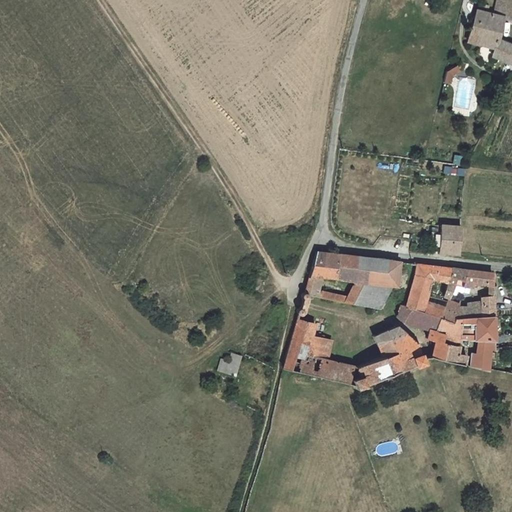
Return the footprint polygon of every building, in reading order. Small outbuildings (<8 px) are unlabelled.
[(496,0),(494,10),(493,13),(477,9),(468,39),(495,48),(492,56),(511,64),(511,44),(499,39),(504,19),(511,21),(511,1),(508,0),(496,0)] [(457,65),(442,73),(447,84),(453,81),(451,77),(461,72),(457,65)] [(461,165),(462,156),(455,155),(454,164),(461,165)] [(439,253),(458,254),(462,225),(444,223),(439,253)] [(322,277),(354,282),(392,286),(397,287),(401,263),(317,252),(310,276),(322,277)] [(405,307),(438,317),(440,318),(446,303),(452,291),(454,287),(446,284),(450,269),(417,265),(405,307)] [(469,290),(471,285),(494,288),(493,275),(450,269),(446,284),(454,287),(452,291),(463,293),(464,288),(469,290)] [(310,276),(306,288),(319,291),(322,277),(310,276)] [(354,282),(346,296),(343,302),(379,309),(392,286),(354,282)] [(306,295),(343,302),(346,296),(319,291),(306,288),(305,293),(306,295)] [(494,296),(480,296),(481,303),(481,317),(495,316),(494,296)] [(454,322),(456,318),(460,309),(446,303),(440,318),(454,322)] [(456,318),(481,317),(481,303),(469,304),(468,312),(460,309),(456,318)] [(405,307),(399,305),(395,319),(399,322),(429,329),(434,330),(438,317),(405,307)] [(460,339),(475,340),(494,342),(497,342),(495,316),(481,317),(456,318),(454,322),(440,318),(438,317),(434,330),(429,329),(427,338),(434,339),(453,339),(460,339)] [(381,358),(355,367),(327,360),(305,355),(311,335),(314,323),(297,320),(282,371),(348,385),(353,386),(354,390),(363,386),(362,384),(413,365),(415,367),(423,364),(423,361),(416,343),(398,326),(372,336),(381,358)] [(305,355),(327,360),(332,341),(311,335),(305,355)] [(475,340),(460,339),(459,346),(474,349),(475,340)] [(487,370),(488,369),(494,342),(475,340),(474,349),(470,367),(487,370)] [(429,358),(430,358),(465,366),(468,355),(458,353),(459,346),(432,346),(429,358)] [(219,360),(216,371),(233,375),(238,355),(227,353),(225,361),(219,360)] [(375,445),(377,456),(398,452),(396,442),(375,445)]
